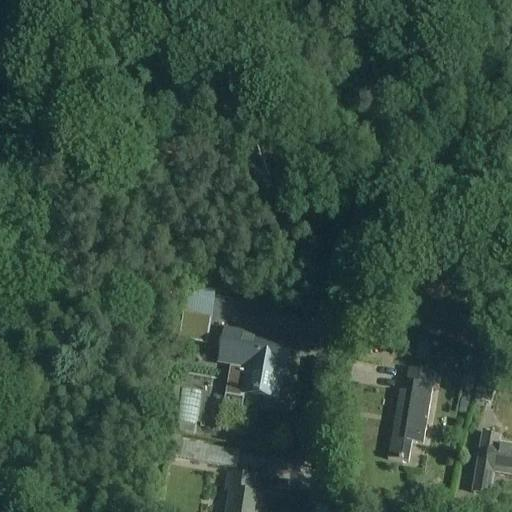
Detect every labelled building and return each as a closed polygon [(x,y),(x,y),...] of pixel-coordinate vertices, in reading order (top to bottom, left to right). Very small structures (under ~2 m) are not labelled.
[(187,293),(180,330),(208,336),(215,298),(187,293)] [(225,330),(219,368),(229,369),(225,397),(241,400),(242,396),(279,402),(283,375),(282,375),(284,359),(254,354),(257,335),(225,330)] [(398,393),(388,460),(409,463),(412,443),(423,444),(433,374),(407,370),(404,394),(398,393)] [(479,379),(473,401),(489,405),(494,383),(479,379)] [(482,435),(472,496),(490,499),(494,477),(511,479),(511,447),(500,445),(501,439),(482,435)] [(174,453),(173,459),(235,470),(237,453),(180,443),(180,439),(172,438),(169,452),(174,453)] [(254,480),(228,476),(225,491),(229,492),(225,511),(259,511),(262,497),(252,495),(254,480)]
